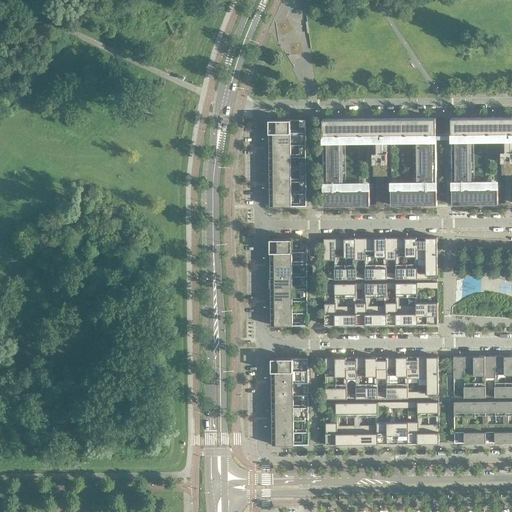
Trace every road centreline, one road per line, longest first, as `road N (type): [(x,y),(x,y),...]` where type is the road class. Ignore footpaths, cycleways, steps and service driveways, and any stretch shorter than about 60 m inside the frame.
road 1 (secondary): [(224,98),(212,127),(208,190),(212,487)]
road 2 (secondary): [(225,480),(215,190),(224,98)]
road 3 (residential): [(511,456),(270,458),(261,449),(260,342)]
road 4 (unclassified): [(257,104),(511,99)]
road 5 (residential): [(260,342),(511,340)]
road 6 (tertiary): [(304,492),(511,489)]
road 7 (tertiary): [(511,478),(304,479)]
road 8 (residential): [(444,222),(259,224)]
road 9 (residential): [(257,104),(259,224)]
